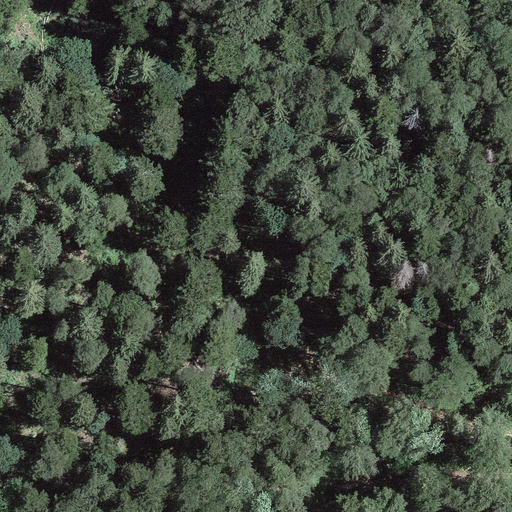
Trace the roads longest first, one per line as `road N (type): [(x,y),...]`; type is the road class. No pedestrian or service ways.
road 1 (track): [(0,487),(167,462),(219,432),(258,381),(299,369),(461,423),(511,431)]
road 2 (track): [(511,483),(380,487),(332,511)]
